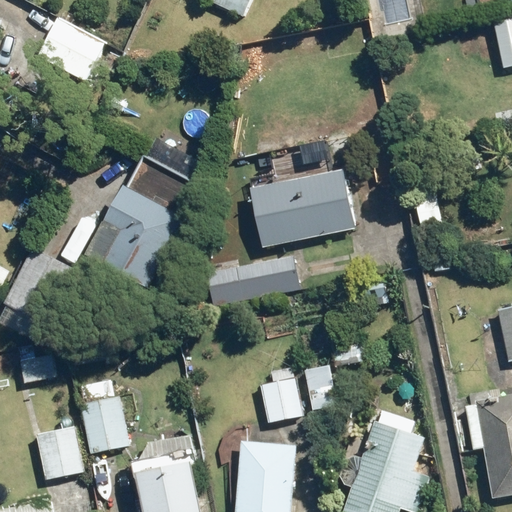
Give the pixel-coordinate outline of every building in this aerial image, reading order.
[(256,0),(216,0),(250,15),(256,0)] [(427,30),(420,0),(369,0),(377,39),(427,30)] [(0,46),(11,18),(0,13),(0,46)] [(111,43),(64,18),(44,55),(91,80),(111,43)] [(487,18),(468,23),(476,54),(494,50),(487,18)] [(510,67),(511,66),(511,18),(501,20),(501,23),(495,24),(497,35),(504,33),(510,67)] [(260,185),(272,245),(365,226),(353,166),(260,185)] [(199,215),(136,181),(99,250),(162,284),(199,215)] [(427,225),(448,221),(441,186),(420,190),(427,225)] [(80,265),(40,245),(11,301),(51,322),(80,265)] [(246,261),(241,262),(248,294),(306,283),(301,254),(247,265),(246,261)] [(511,351),(511,306),(503,308),(511,351)] [(58,354),(24,362),(29,382),(63,374),(58,354)] [(345,404),(337,363),(312,368),(320,409),(345,404)] [(310,414),(302,376),(299,377),(297,366),(276,370),(278,381),(266,384),(275,422),(310,414)] [(92,402),(86,403),(97,452),(136,444),(126,395),(120,396),(117,379),(88,385),(92,402)] [(500,497),(511,494),(511,393),(502,395),(500,388),(471,394),(481,448),(491,446),(500,497)] [(421,469),(433,436),(418,431),(422,419),(390,409),(386,420),(383,419),(370,456),(362,453),(355,457),(350,465),(350,475),(353,483),(360,485),(351,511),(406,511),(409,507),(423,511),(436,475),(421,469)] [(82,425),(43,432),(53,478),(91,470),(82,425)] [(299,511),(305,443),(250,438),(243,511),(299,511)] [(215,511),(204,456),(148,468),(157,511),(215,511)]
